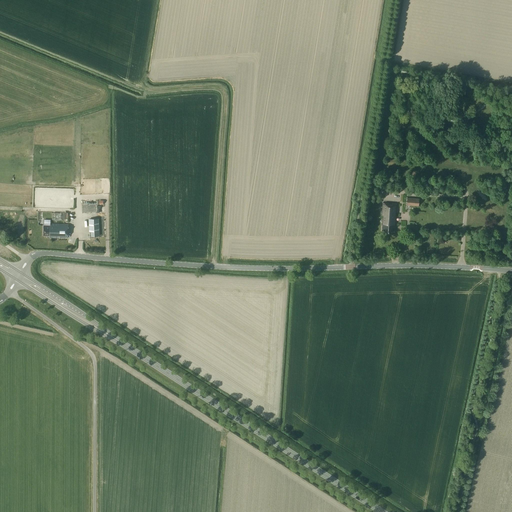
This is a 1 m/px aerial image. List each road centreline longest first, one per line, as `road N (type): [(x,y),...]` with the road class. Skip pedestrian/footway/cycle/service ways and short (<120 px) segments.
road 1 (tertiary): [(511,271),(213,266),(48,253),(27,259)]
road 2 (primary): [(381,511),(18,276)]
road 3 (track): [(213,266),(225,98),(215,86),(148,89)]
